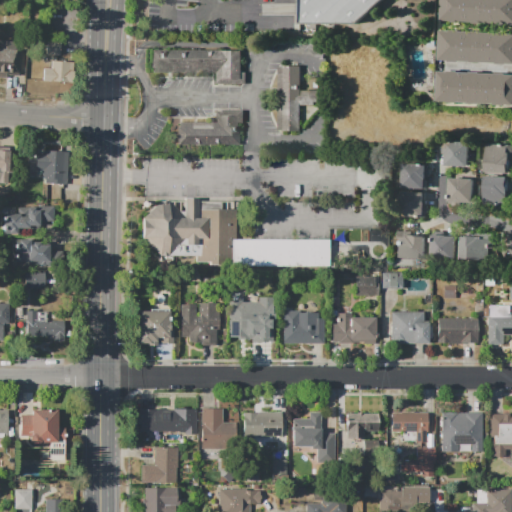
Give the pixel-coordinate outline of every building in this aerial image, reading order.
[(301,0),(301,24),(356,23),(380,0),(301,0)] [(511,0),(511,25),(439,21),(440,0),(511,0)] [(438,31),(511,34),(511,64),(437,61),(438,31)] [(46,55),(47,39),(61,40),(60,56),(46,55)] [(22,50),(20,75),(7,74),(7,78),(0,77),(0,40),(17,42),(17,50),(22,50)] [(151,51),(243,50),(243,83),(217,83),(217,72),(152,73),(151,51)] [(43,68),(51,68),(52,61),(75,62),(74,83),(43,81),(43,68)] [(278,68),(303,67),(303,132),(278,132),(278,68)] [(435,72),(511,76),(510,106),(434,102),(435,72)] [(178,145),(178,127),(179,127),(179,122),(217,122),(217,111),(243,111),(243,123),(239,123),(239,144),(178,145)] [(466,166),(442,166),(443,142),(467,142),(466,166)] [(484,143),(510,144),(509,173),(483,173),(484,143)] [(0,147),(10,148),(9,166),(5,165),(5,171),(0,170),(0,147)] [(66,184),(45,183),(46,179),(42,179),(43,170),(35,170),(36,152),(44,153),(44,150),(69,152),(66,184)] [(400,164),(424,164),(423,190),(400,189),(400,164)] [(483,176),(507,177),(506,201),(483,201),(483,176)] [(447,178),(473,179),(472,203),(446,202),(447,178)] [(399,192),(423,193),(423,218),(398,218),(399,192)] [(231,264),(208,265),(208,261),(194,261),(194,255),(159,255),(139,239),(139,217),(159,200),(168,200),(183,217),(183,199),(197,199),(197,211),(236,210),(236,239),(231,239),(231,264)] [(9,234),(9,232),(3,232),(3,214),(18,214),(18,208),(37,208),(37,206),(54,206),(53,221),(39,221),(39,229),(20,229),(20,234),(9,234)] [(367,241),(387,242),(388,229),(368,229),(367,241)] [(397,233),(424,234),(423,260),(396,260),(397,233)] [(430,236),(455,236),(454,260),(429,259),(430,236)] [(459,237),(481,237),(481,260),(459,259),(459,237)] [(12,242),(19,242),(19,239),(31,239),(31,245),(32,245),(32,242),(41,242),(41,245),(49,245),(49,251),(61,251),(61,267),(46,266),(46,265),(28,265),(28,262),(15,262),(15,258),(12,258),(12,242)] [(328,239),(328,266),(230,266),(231,264),(231,239),(236,239),(328,239)] [(26,273),(45,273),(45,271),(51,271),(50,288),(26,288),(26,273)] [(380,288),(401,287),(401,272),(380,272),(380,288)] [(354,276),(353,295),(375,295),(376,276),(354,276)] [(237,339),(237,337),(229,337),(229,299),(242,299),(242,302),(258,302),(258,297),(273,297),(273,342),(251,343),(251,339),(237,339)] [(4,342),(0,341),(0,303),(8,303),(8,324),(4,324),(4,342)] [(179,304),(215,304),(215,343),(189,343),(189,335),(179,335),(179,304)] [(487,306),(511,306),(511,315),(511,336),(504,336),(504,344),(487,344),(487,306)] [(62,341),(47,341),(47,337),(26,337),(26,311),(47,311),(47,320),(62,321),(62,341)] [(135,312),(165,312),(165,328),(172,328),(172,345),(135,345),(135,312)] [(322,343),(280,343),(280,312),(299,312),(299,314),(318,314),(318,318),(322,318),(322,343)] [(331,324),(336,324),(336,312),(348,312),(348,318),(373,318),(373,342),(331,342),(331,324)] [(425,312),(425,323),(427,323),(428,343),(391,343),(391,312),(425,312)] [(436,317),(477,317),(477,343),(436,343),(436,317)] [(38,442),(37,444),(36,445),(34,445),(32,445),(31,444),(30,442),(29,441),(30,439),(30,437),(32,436),(20,435),(21,414),(32,415),(32,409),(58,410),(58,428),(65,428),(65,443),(38,442)] [(200,409),(220,409),(220,450),(200,450),(200,409)] [(0,410),(8,410),(7,434),(0,434),(0,410)] [(138,431),(138,410),(154,410),(154,415),(177,415),(177,410),(194,410),(194,432),(138,431)] [(241,413),(279,413),(279,437),(241,437),(241,413)] [(291,420),(308,420),(308,413),(319,413),(319,449),(291,448),(291,420)] [(390,413),(426,413),(426,444),(415,444),(415,431),(390,431),(390,413)] [(480,413),(480,453),(469,453),(469,444),(456,444),(456,453),(439,453),(440,413),(480,413)] [(511,445),(488,445),(488,413),(508,413),(508,418),(511,418),(511,445)] [(345,414),(377,414),(377,428),(362,428),(362,450),(345,450),(345,414)] [(373,440),(363,440),(363,455),(374,455),(373,440)] [(174,448),(174,484),(140,484),(140,465),(153,465),(153,448),(174,448)] [(416,448),(434,448),(434,463),(431,463),(431,477),(420,477),(420,473),(404,472),(404,461),(416,461),(416,448)] [(271,475),(285,475),(285,459),(271,459),(271,475)] [(427,488),(376,487),(375,511),(389,511),(389,500),(427,500),(427,488)] [(14,489),(32,489),(32,509),(14,509),(14,489)] [(142,511),(143,489),(175,489),(175,511),(142,511)] [(218,511),(218,490),(244,490),(244,492),(257,492),(257,511),(218,511)] [(510,491),(510,511),(471,511),(471,505),(486,505),(486,491),(510,491)] [(305,511),(305,504),(319,504),(320,492),(343,492),(343,511),(305,511)] [(45,511),(45,500),(64,499),(64,511),(45,511)]
